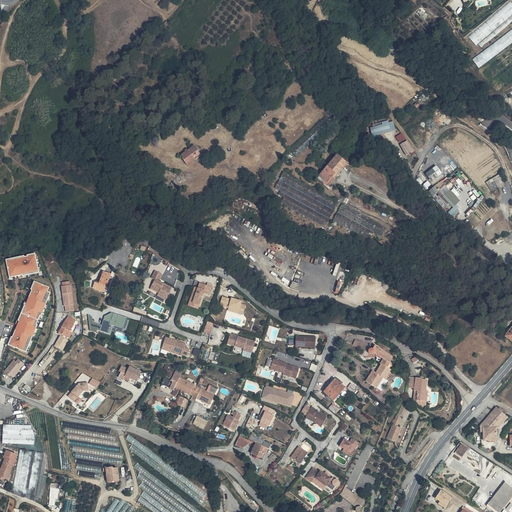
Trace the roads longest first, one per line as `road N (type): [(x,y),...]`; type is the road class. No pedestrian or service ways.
road 1 (residential): [(0,387),(227,467),(273,511)]
road 2 (residential): [(335,327),(290,323),(223,273),(191,270),(151,247)]
road 3 (residential): [(511,276),(345,174)]
road 4 (residential): [(511,265),(416,187),(419,160),(438,133)]
road 5 (residential): [(473,405),(438,363),(374,332),(335,327)]
road 6 (residential): [(335,327),(295,419),(322,447)]
road 7 (unknown): [(12,393),(51,345),(58,282)]
